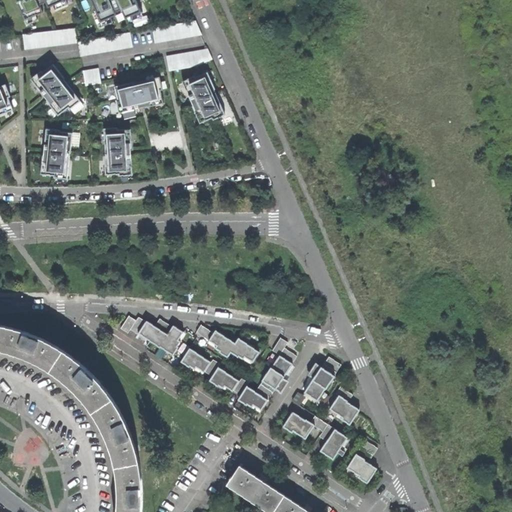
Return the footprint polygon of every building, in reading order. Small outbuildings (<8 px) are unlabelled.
[(19,0),(28,21),(42,15),(35,0),(19,0)] [(111,0),(97,0),(104,19),(117,14),(111,0)] [(138,0),(121,0),(129,20),(144,14),(138,0)] [(154,28),(157,44),(204,35),(197,21),(154,28)] [(25,36),(26,50),(79,44),(78,30),(25,36)] [(80,43),(83,58),(135,48),(133,33),(80,43)] [(209,50),(167,57),(170,72),(196,67),(213,60),(209,50)] [(54,65),(33,81),(47,98),(58,114),(79,98),(54,65)] [(87,86),(102,84),(99,69),(84,72),(87,86)] [(206,71),(182,82),(191,102),(200,122),(211,117),(211,118),(224,113),(206,71)] [(144,106),(162,101),(160,90),(161,89),(157,76),(114,87),(119,112),(144,106)] [(3,87),(0,87),(0,113),(12,109),(3,87)] [(105,174),(131,172),(130,148),(129,128),(116,129),(116,128),(103,129),(105,174)] [(75,133),(47,130),(45,153),(43,172),(70,175),(75,133)] [(136,321),(129,316),(121,328),(129,334),(132,330),(139,335),(137,338),(145,343),(157,352),(161,346),(180,360),(182,356),(186,351),(178,346),(183,339),(186,333),(174,325),(173,327),(161,319),(155,327),(140,316),(136,321)] [(37,364),(48,370),(61,349),(48,340),(32,333),(16,328),(0,324),(0,349),(8,351),(23,357),(37,364)] [(202,326),(197,333),(211,341),(209,343),(218,348),(231,356),(234,351),(242,356),(254,364),(261,352),(241,340),(238,344),(217,331),(215,334),(202,326)] [(299,351),(281,339),(273,351),(280,356),(263,381),(276,389),(284,394),(292,382),(287,379),(293,371),(296,365),(294,363),(298,356),(296,355),(299,351)] [(80,398),(90,412),(110,397),(101,385),(89,372),(76,359),(61,349),(48,370),(59,378),(71,387),(80,398)] [(211,363),(190,349),(183,360),(204,374),(205,373),(206,371),(213,376),(219,367),(221,365),(213,360),(211,363)] [(343,366),(329,358),(324,366),(318,363),(314,370),(310,377),(313,378),(304,392),(320,402),(329,389),(331,391),(340,377),(337,375),(343,366)] [(240,381),(219,367),(213,376),(211,380),(233,395),(234,393),(235,390),(242,395),(248,385),(249,383),(242,378),(240,381)] [(256,391),(248,385),(242,395),(241,396),(240,397),(264,413),(272,401),(270,400),(276,389),(263,381),(256,391)] [(354,396),(340,387),(335,395),(338,397),(329,409),(353,425),(363,411),(355,406),(350,402),(354,396)] [(110,451),(114,466),(136,461),(133,444),(126,428),(120,412),(110,397),(90,412),(98,423),(106,438),(110,451)] [(350,438),(315,417),(312,422),(294,411),(284,426),(309,441),(311,438),(313,434),(326,442),(320,452),(336,461),(343,450),(350,438)] [(378,448),(362,439),(345,468),(361,477),(359,480),(370,486),(380,469),(374,466),(369,463),(378,448)] [(114,511),(139,511),(140,494),(139,478),(136,461),(114,466),(116,482),(116,495),(115,509),(114,511)] [(225,484),(265,511),(270,511),(282,495),(263,482),(265,478),(263,477),(260,474),(257,478),(238,465),(225,484)] [(270,511),(306,511),(309,509),(306,507),(304,505),(301,508),(282,495),(270,511)]
